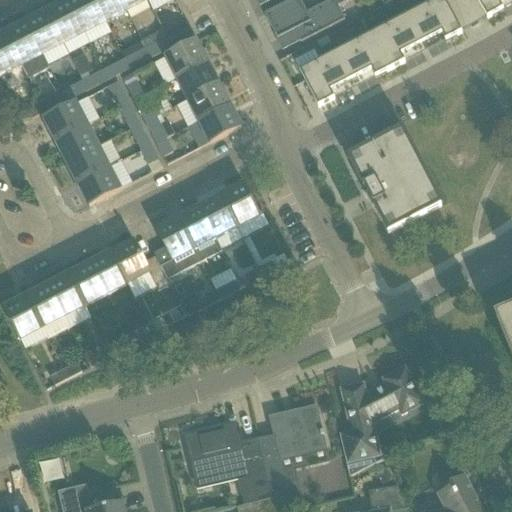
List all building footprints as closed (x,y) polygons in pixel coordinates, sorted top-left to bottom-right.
[(76,0),(68,4),(85,35),(106,25),(93,0),(76,0)] [(93,0),(106,25),(127,14),(119,0),(93,0)] [(119,0),(127,14),(148,3),(146,0),(119,0)] [(306,15),(299,0),(295,0),(265,16),(278,41),(295,32),(301,45),(345,22),(338,9),(334,1),(306,15)] [(299,73),(318,109),(319,109),(334,101),(327,86),(367,65),(375,80),(404,64),(397,50),(437,28),(445,43),(460,35),(461,35),(460,33),(442,0),(439,0),(406,18),(370,36),(335,54),(300,73),(299,73)] [(333,0),(334,1),(338,9),(355,0),(333,0)] [(442,0),(460,33),(486,19),(475,0),(442,0)] [(475,0),(486,19),(487,21),(489,20),(503,12),(496,0),(475,0)] [(68,4),(47,15),(64,46),(70,57),(91,46),(85,35),(68,4)] [(47,15),(26,25),(48,68),(70,57),(64,46),(47,15)] [(26,25),(5,36),(28,81),(28,82),(49,71),(48,68),(26,25)] [(167,40),(172,50),(194,39),(189,29),(167,40)] [(5,36),(0,38),(0,80),(6,92),(28,81),(5,36)] [(332,46),(328,38),(316,44),(320,52),(332,46)] [(167,40),(146,50),(151,61),(172,50),(167,40)] [(165,60),(176,82),(208,65),(197,43),(165,60)] [(125,62),(130,72),(151,61),(146,50),(125,62)] [(125,62),(111,68),(117,79),(130,72),(125,62)] [(176,82),(187,103),(219,86),(208,65),(176,82)] [(83,83),(82,83),(88,94),(109,83),(103,72),(83,83)] [(69,90),(75,100),(88,94),(82,83),(69,90)] [(108,89),(120,111),(129,106),(118,84),(108,89)] [(128,90),(134,103),(145,98),(138,85),(128,90)] [(187,103),(198,124),(230,107),(219,86),(187,103)] [(134,103),(145,125),(161,117),(150,96),(145,98),(134,103)] [(40,105),(45,115),(59,107),(54,97),(40,105)] [(27,111),(32,121),(45,115),(40,105),(27,111)] [(44,123),(56,145),(87,128),(76,106),(44,123)] [(129,106),(120,111),(127,125),(136,120),(129,106)] [(190,129),(201,151),(210,146),(242,129),(230,107),(198,124),(198,125),(190,129)] [(145,125),(156,146),(166,141),(175,136),(168,124),(166,125),(161,117),(145,125)] [(56,145),(66,166),(98,149),(87,128),(56,145)] [(423,174),(402,133),(349,160),(388,235),(441,208),(440,206),(435,209),(427,194),(432,191),(431,189),(426,192),(418,177),(423,174)] [(144,135),(135,140),(142,153),(151,149),(144,135)] [(161,155),(164,160),(173,155),(166,141),(156,146),(161,155)] [(98,149),(66,166),(77,187),(109,171),(98,149)] [(151,149),(142,153),(149,167),(158,163),(151,149)] [(77,187),(89,209),(120,193),(109,171),(77,187)] [(259,220),(243,188),(221,199),(237,231),(259,220)] [(200,210),(216,241),(237,231),(221,199),(200,210)] [(195,252),(201,264),(223,253),(216,241),(200,210),(178,221),(194,252),(195,252)] [(154,256),(156,259),(168,282),(201,264),(195,252),(194,252),(178,221),(156,232),(166,250),(154,256)] [(149,276),(158,294),(171,288),(168,282),(156,259),(144,265),(134,244),(112,256),(128,287),(149,276)] [(90,267),(107,298),(128,287),(112,256),(90,267)] [(271,264),(258,271),(260,276),(263,281),(277,274),(272,265),(271,264)] [(69,278),(85,309),(107,298),(90,267),(69,278)] [(245,278),(250,288),(263,281),(258,271),(245,278)] [(48,289),(64,320),(85,309),(69,278),(48,289)] [(237,282),(236,283),(241,292),(246,289),(242,280),(237,282)] [(215,293),(220,303),(241,292),(236,283),(236,282),(229,286),(215,293)] [(43,331),(49,341),(70,331),(64,320),(48,289),(27,300),(43,331)] [(203,300),(208,310),(220,303),(215,293),(203,300)] [(5,311),(21,342),(43,331),(27,300),(5,311)] [(511,312),(496,319),(511,358),(511,312)] [(162,320),(149,327),(154,337),(167,330),(162,320)] [(128,339),(133,349),(154,337),(149,327),(128,339)] [(106,349),(111,359),(125,352),(119,342),(106,349)] [(83,357),(91,370),(111,359),(106,349),(93,357),(91,353),(83,357)] [(64,371),(69,381),(82,374),(77,364),(64,371)] [(346,466),(350,480),(376,466),(376,465),(374,459),(380,458),(373,426),(399,412),(402,417),(424,406),(405,370),(383,382),(386,387),(366,397),(363,387),(341,392),(352,436),(341,438),(348,465),(346,466)] [(50,379),(56,388),(69,381),(64,371),(50,379)] [(270,419),(280,462),(327,451),(316,409),(270,419)] [(239,427),(187,439),(197,482),(199,492),(239,481),(245,508),(257,505),(272,502),(265,469),(258,442),(243,445),(239,427)] [(448,450),(462,447),(452,428),(444,432),(448,450)] [(274,438),(258,442),(265,469),(272,502),(289,498),(281,465),(280,462),(280,460),(274,438)] [(481,511),(464,478),(450,485),(452,490),(438,497),(445,511),(481,511)] [(406,511),(410,511),(398,489),(369,494),(371,511),(406,511)] [(125,511),(124,506),(96,511),(92,511),(88,494),(81,490),(64,494),(60,501),(62,511),(125,511)] [(256,506),(257,511),(289,511),(287,500),(256,506)]
